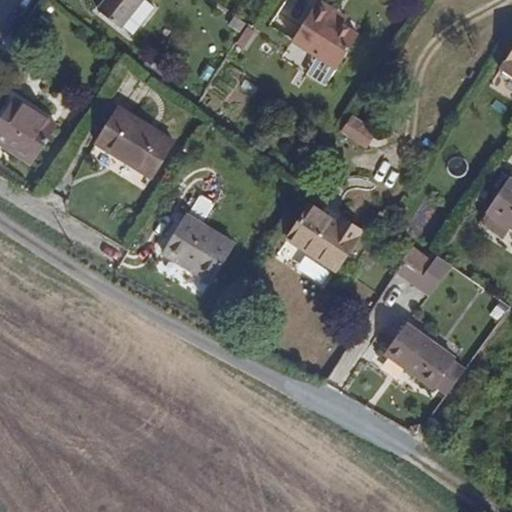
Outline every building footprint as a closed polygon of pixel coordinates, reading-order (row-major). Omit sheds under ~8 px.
[(146,1),(144,0),(95,0),(87,11),(109,25),(113,21),(125,30),(146,1)] [(328,71),(352,38),(335,26),(320,18),(326,8),(312,0),(311,0),(283,41),(328,71)] [(335,26),(340,18),(326,8),(320,18),(335,26)] [(509,81),(511,76),(511,45),(495,72),(509,81)] [(0,145),(32,164),(58,124),(13,96),(0,115),(0,145)] [(148,172),(172,134),(117,98),(93,137),(148,172)] [(511,187),(503,181),(478,219),(480,226),(499,239),(506,227),(511,231),(511,187)] [(320,266),(347,226),(323,206),(318,213),(294,199),(272,236),(320,266)] [(200,277),(224,238),(179,210),(154,249),(200,277)] [(474,361),(492,335),(479,327),(460,353),(474,361)] [(444,403),(474,361),(460,353),(453,364),(403,331),(383,362),(444,403)]
